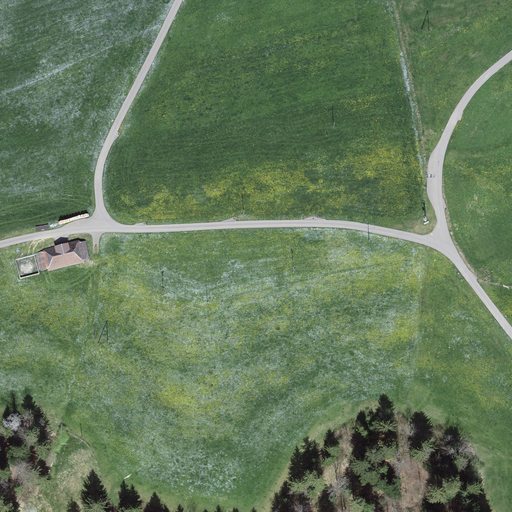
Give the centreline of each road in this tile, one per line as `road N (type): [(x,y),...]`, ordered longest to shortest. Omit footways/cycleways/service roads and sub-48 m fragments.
road 1 (track): [(448,246),(325,223),(95,228),(0,245)]
road 2 (track): [(511,333),(448,246),(435,175),(465,100),(511,54)]
road 3 (track): [(101,228),(103,153),(182,0)]
